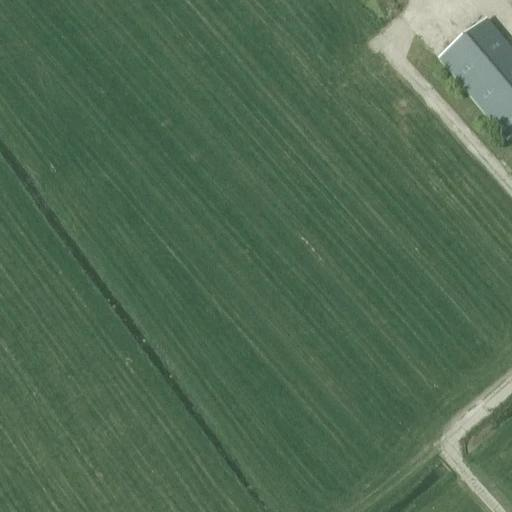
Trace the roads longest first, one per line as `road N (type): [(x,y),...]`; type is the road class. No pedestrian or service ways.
road 1 (track): [(400,37),(401,62),(511,185)]
road 2 (track): [(511,382),(449,442),(459,467),(498,511)]
